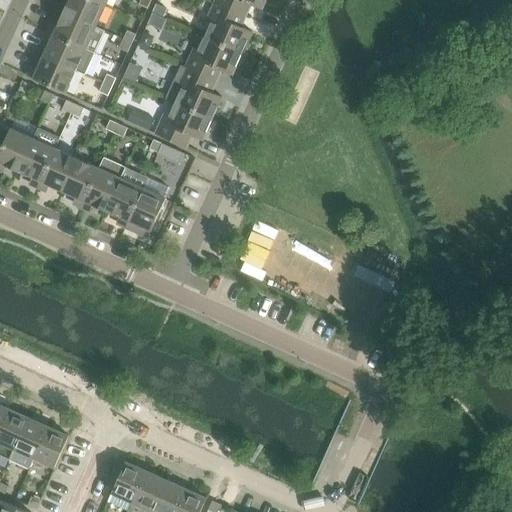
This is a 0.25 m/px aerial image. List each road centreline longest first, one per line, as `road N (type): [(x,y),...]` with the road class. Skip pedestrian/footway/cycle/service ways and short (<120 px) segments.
road 1 (residential): [(331,511),(383,387),(170,292)]
road 2 (residential): [(303,0),(170,292)]
road 3 (residential): [(318,511),(113,417)]
road 4 (residential): [(170,292),(0,214)]
road 5 (residential): [(113,417),(0,367)]
